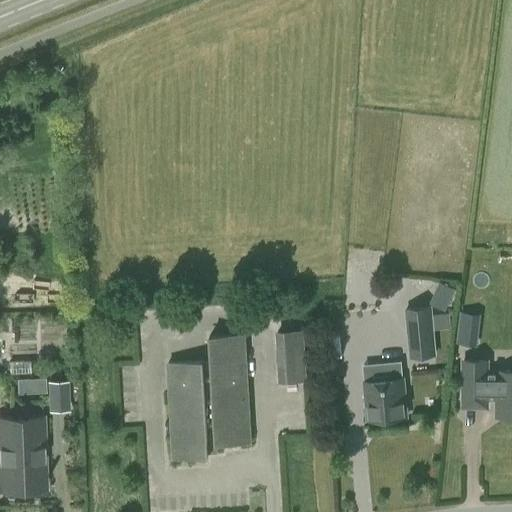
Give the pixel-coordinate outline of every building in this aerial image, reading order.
[(430,303),(445,310),(455,288),(440,281),(430,303)] [(409,357),(436,355),(432,306),(405,308),(409,357)] [(461,342),(481,342),(482,310),(461,310),(461,342)] [(449,313),(433,314),(434,329),(450,327),(449,313)] [(278,382),(307,381),(304,330),(275,331),(278,382)] [(206,361),(168,363),(173,458),(208,456),(208,452),(216,451),(216,443),(245,442),(239,334),(204,336),(206,361)] [(486,398),(498,398),(498,416),(511,416),(511,370),(498,370),(498,372),(486,372),(486,360),(464,360),(463,406),(486,406),(486,398)] [(402,378),(364,381),(368,420),(406,417),(402,378)] [(30,394),(30,379),(16,380),(16,394),(30,394)] [(69,383),(47,384),(48,403),(69,403),(69,383)] [(13,417),(0,417),(0,489),(28,489),(46,488),(43,416),(13,417)]
